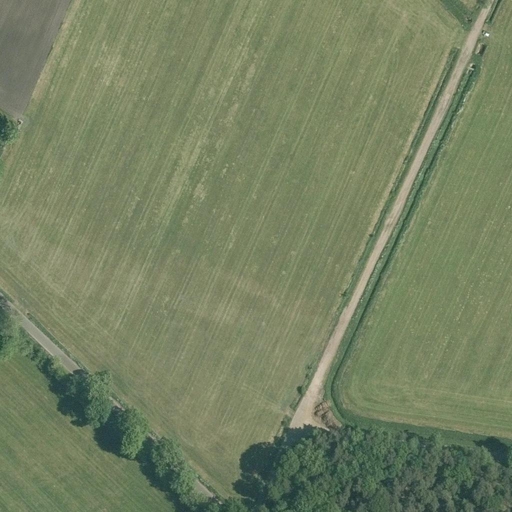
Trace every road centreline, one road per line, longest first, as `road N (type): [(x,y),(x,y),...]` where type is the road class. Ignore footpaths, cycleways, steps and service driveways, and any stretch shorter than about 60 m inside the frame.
road 1 (track): [(490,0),(307,401)]
road 2 (unclassified): [(224,511),(0,299)]
road 3 (unclassified): [(511,459),(295,428)]
